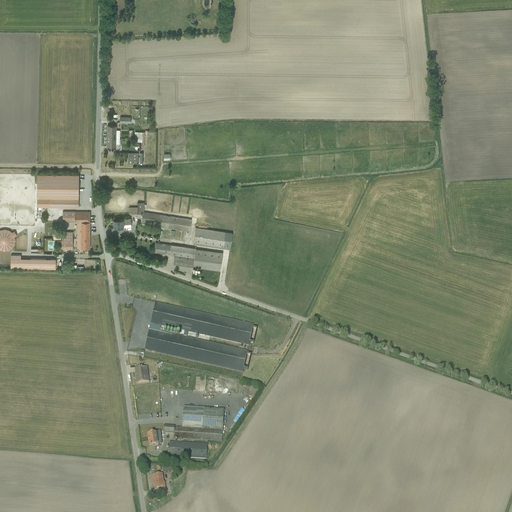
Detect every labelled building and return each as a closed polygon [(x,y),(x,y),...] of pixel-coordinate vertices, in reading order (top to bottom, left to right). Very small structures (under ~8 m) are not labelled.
[(116,126),(113,126),(112,126),(111,126),(107,126),(107,147),(115,147),(116,126)] [(146,132),(144,132),(135,132),(134,142),(145,142),(148,142),(148,132),(146,132)] [(138,163),(138,153),(129,153),(128,163),(138,163)] [(85,206),(86,173),(43,173),(43,188),(43,206),(85,206)] [(198,218),(149,212),(150,203),(144,202),(143,207),(135,206),(134,213),(148,215),(147,222),(162,224),(163,221),(166,222),(166,228),(196,232),(198,218)] [(114,229),(131,227),(131,218),(113,220),(114,229)] [(80,248),(90,248),(91,222),(81,222),(80,248)] [(1,251),(22,250),(21,230),(15,230),(15,227),(2,228),(2,231),(0,231),(1,251)] [(199,243),(236,248),(238,232),(201,227),(199,243)] [(79,231),(68,231),(68,250),(79,250),(79,231)] [(201,267),(227,269),(228,250),(160,244),(159,253),(180,255),(179,265),(201,267)] [(17,254),(17,268),(62,269),(62,258),(27,257),(27,254),(17,254)] [(160,304),(151,352),(204,362),(200,362),(249,372),(251,362),(250,350),(222,345),(221,348),(217,349),(217,351),(214,351),(178,344),(178,341),(180,341),(181,336),(190,335),(197,336),(246,345),(249,345),(254,346),(255,346),(257,334),(256,323),(160,304)] [(136,385),(149,383),(147,368),(134,370),(136,385)] [(194,440),(229,441),(230,409),(189,407),(189,429),(170,428),(170,433),(194,434),(194,440)] [(149,447),(159,446),(158,432),(147,434),(149,447)] [(197,460),(212,460),(213,444),(186,443),(186,447),(178,447),(178,442),(176,442),(175,457),(197,458),(197,460)] [(154,489),(165,488),(164,475),(153,476),(154,489)]
